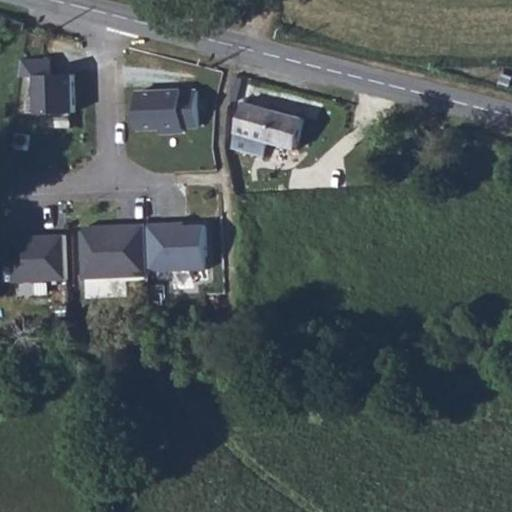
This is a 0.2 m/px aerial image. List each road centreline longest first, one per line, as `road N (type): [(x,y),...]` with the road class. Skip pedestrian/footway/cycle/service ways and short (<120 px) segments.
road 1 (secondary): [(113,14),(511,115)]
road 2 (residential): [(113,14),(112,175)]
